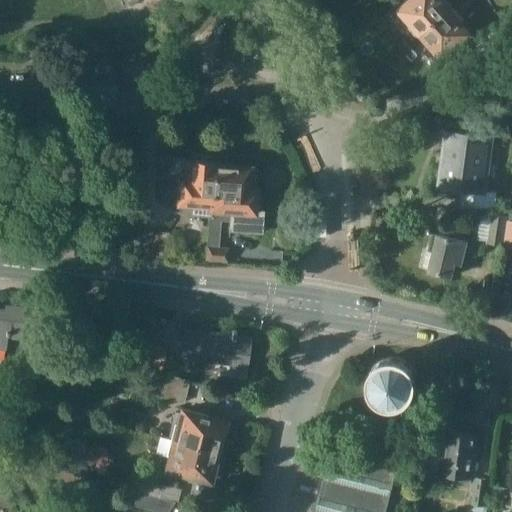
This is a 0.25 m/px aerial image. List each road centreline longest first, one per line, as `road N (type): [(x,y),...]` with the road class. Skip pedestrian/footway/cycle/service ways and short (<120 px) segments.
road 1 (primary): [(0,267),(327,307)]
road 2 (residential): [(67,80),(87,95),(120,101),(256,99),(325,148)]
road 3 (residential): [(268,511),(327,307)]
road 4 (residential): [(325,148),(394,106),(511,65)]
road 5 (primary): [(511,352),(327,307)]
road 6 (residential): [(327,307),(337,239),(325,148)]
road 7 (residential): [(170,73),(242,70),(301,92)]
